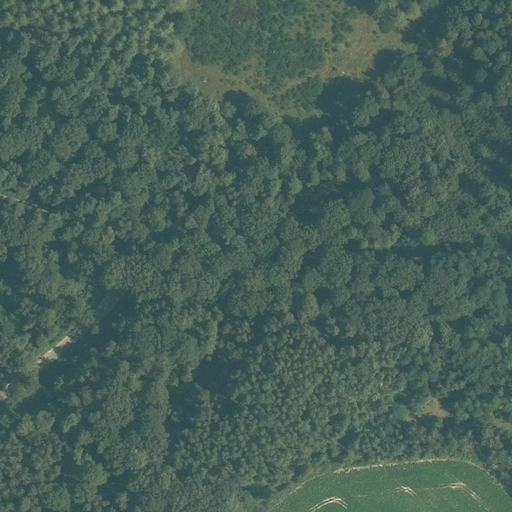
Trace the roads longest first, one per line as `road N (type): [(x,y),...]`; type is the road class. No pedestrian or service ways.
road 1 (unknown): [(511,343),(388,287),(341,280),(330,268)]
road 2 (unknown): [(296,269),(213,265),(151,239),(133,243),(123,259)]
road 3 (unclassified): [(0,392),(96,317),(123,259)]
road 4 (track): [(511,256),(330,268)]
road 5 (track): [(0,197),(96,228),(123,259)]
